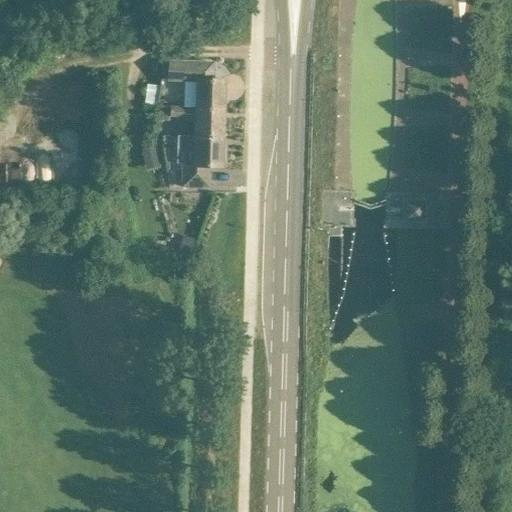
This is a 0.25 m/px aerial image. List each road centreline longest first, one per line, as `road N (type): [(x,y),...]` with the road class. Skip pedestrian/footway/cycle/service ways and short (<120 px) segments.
road 1 (secondary): [(278,511),(292,52)]
road 2 (unclassified): [(255,51),(163,43),(88,0)]
